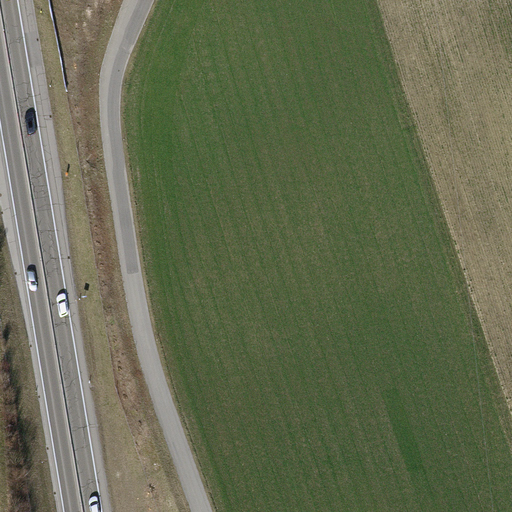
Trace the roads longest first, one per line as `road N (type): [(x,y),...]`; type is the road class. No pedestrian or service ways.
road 1 (unclassified): [(201,511),(141,331),(114,166),(114,68),(140,0)]
road 2 (trunk): [(94,511),(10,0)]
road 3 (trunk): [(166,511),(95,0)]
road 4 (trunk): [(0,55),(74,511)]
